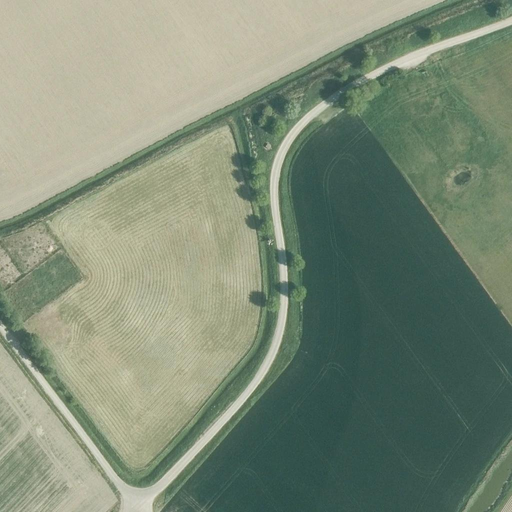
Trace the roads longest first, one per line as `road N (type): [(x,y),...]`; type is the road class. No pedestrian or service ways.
road 1 (unclassified): [(135,507),(235,406),(273,347),(282,286),(273,174),(292,133),(368,76),(511,19)]
road 2 (unclassified): [(135,507),(0,325)]
